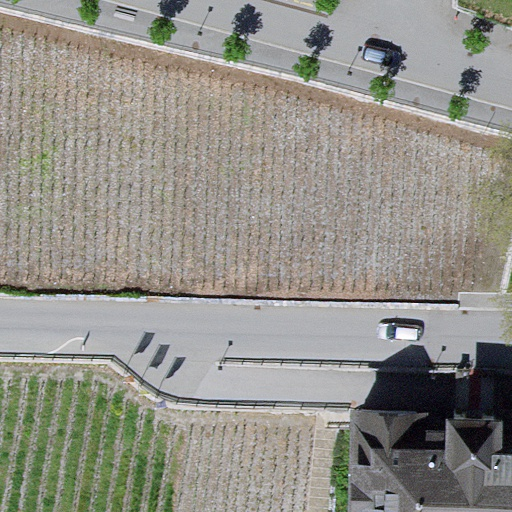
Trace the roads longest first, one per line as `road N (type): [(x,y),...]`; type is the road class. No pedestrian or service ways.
road 1 (residential): [(0,326),(213,328),(511,346)]
road 2 (residential): [(511,86),(187,0)]
